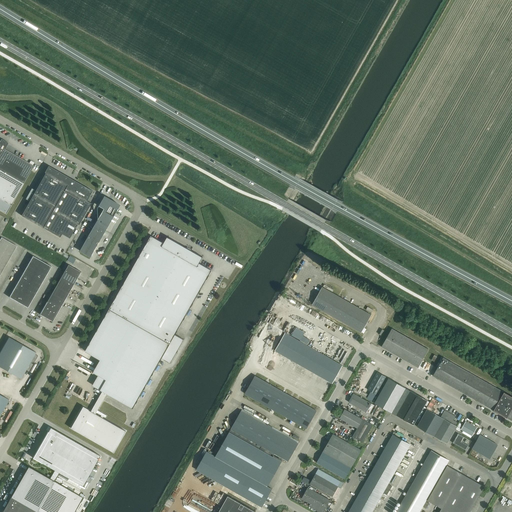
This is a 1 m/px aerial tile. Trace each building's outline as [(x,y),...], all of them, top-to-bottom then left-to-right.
[(0,169),(23,183),(33,166),(4,149),(8,143),(1,139),(0,139),(0,169)] [(44,172),(45,173),(21,215),(43,228),(43,227),(47,229),(46,230),(47,230),(51,223),(64,230),(70,220),(78,225),(91,203),(86,200),(92,190),(78,183),(48,166),(44,172)] [(0,210),(6,214),(23,183),(0,169),(0,210)] [(79,250),(90,256),(119,206),(103,197),(98,206),(103,209),(79,250)] [(161,221),(160,221),(161,219),(155,216),(153,219),(157,221),(156,222),(160,224),(161,221)] [(100,390),(102,391),(107,394),(133,408),(162,358),(170,363),(184,340),(175,334),(212,270),(199,263),(202,257),(192,251),(193,251),(185,247),(167,237),(163,243),(151,236),(85,351),(105,363),(98,375),(106,380),(100,390)] [(0,274),(16,246),(1,237),(0,239),(0,274)] [(32,256),(9,296),(9,297),(27,307),(27,308),(27,307),(28,307),(51,266),(52,266),(51,266),(51,265),(51,266),(33,256),(33,255),(32,255),(32,256)] [(80,271),(68,264),(47,301),(39,314),(40,314),(46,317),(52,321),(59,309),(60,309),(59,308),(80,272),(81,272),(80,271)] [(371,315),(348,302),(323,287),(312,305),(361,332),(371,315)] [(264,328),(271,332),(274,326),(267,322),(264,328)] [(410,363),(414,365),(418,367),(428,349),(392,328),(381,347),(410,363)] [(275,351),(332,383),(338,372),(342,365),(285,333),(275,351)] [(9,337),(0,352),(0,366),(21,378),(36,352),(9,337)] [(511,396),(443,357),(432,376),(511,420),(511,396)] [(376,394),(386,377),(377,372),(367,389),(376,394)] [(269,382),(266,381),(265,382),(255,376),(245,394),(298,424),(306,428),(316,411),(315,410),(268,383),(269,382)] [(394,414),(408,389),(388,378),(374,403),(394,414)] [(427,400),(408,389),(394,414),(413,425),(427,400)] [(102,391),(91,411),(95,414),(107,394),(102,391)] [(353,393),(348,402),(369,414),(374,405),(353,393)] [(0,394),(0,414),(9,399),(0,394)] [(91,411),(82,406),(70,428),(113,453),(126,431),(95,414),(91,411)] [(250,409),(248,411),(260,418),(261,416),(250,409)] [(352,437),(363,443),(364,441),(372,425),(344,409),(339,418),(357,428),(352,437)] [(444,410),(441,417),(427,409),(417,426),(447,443),(457,426),(454,424),(455,422),(453,421),(455,416),(444,410)] [(257,507),(259,505),(262,507),(272,489),(259,481),(274,454),(287,462),(298,442),(291,438),(241,410),(215,456),(211,454),(213,451),(209,449),(208,452),(206,451),(196,470),(249,500),(248,502),(257,507)] [(476,427),(466,421),(461,429),(472,436),(476,427)] [(59,473),(82,486),(100,455),(50,427),(48,431),(47,431),(42,440),(40,445),(32,458),(41,463),(42,463),(54,470),(49,478),(54,481),(59,473)] [(461,441),(464,437),(458,433),(452,443),(466,450),(468,445),(461,441)] [(333,434),(323,452),(351,468),(361,450),(333,434)] [(392,434),(363,487),(348,511),(371,511),(383,492),(387,495),(391,486),(388,484),(410,445),(392,434)] [(472,449),(489,459),(497,445),(480,435),(472,449)] [(431,450),(395,511),(419,511),(449,460),(431,450)] [(351,468),(323,452),(316,463),(344,478),(351,468)] [(469,511),(484,486),(446,465),(426,500),(441,508),(438,511),(469,511)] [(28,466),(11,497),(37,511),(54,481),(49,478),(28,466)] [(318,469),(310,484),(332,496),(338,486),(340,488),(343,483),(318,469)] [(54,481),(37,511),(73,511),(82,497),(54,481)] [(330,500),(308,488),(301,498),(310,503),(309,506),(313,509),(315,506),(324,511),(330,500)] [(227,496),(218,511),(254,511),(255,511),(227,496)] [(37,511),(11,497),(1,511),(37,511)]
